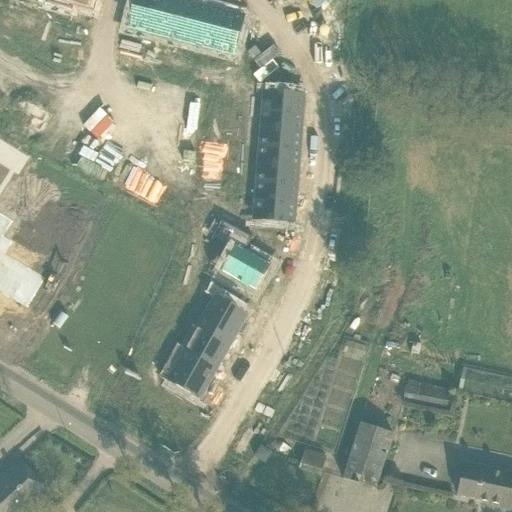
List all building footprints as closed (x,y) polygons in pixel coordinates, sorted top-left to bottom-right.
[(47,0),(47,3),(70,9),(71,5),(72,0),(47,0)] [(72,0),(71,5),(92,10),(94,0),(72,0)] [(134,0),(127,29),(145,34),(153,0),(134,0)] [(153,0),(145,34),(163,38),(172,0),(153,0)] [(174,0),(172,0),(163,38),(180,43),(190,4),(174,0)] [(190,4),(180,43),(198,47),(208,9),(190,4)] [(208,9),(198,47),(215,52),(225,13),(208,9)] [(225,13),(215,52),(233,56),(243,18),(225,13)] [(3,23),(1,31),(13,34),(15,26),(3,23)] [(58,48),(61,40),(49,36),(47,44),(58,48)] [(83,46),(71,43),(69,51),(80,54),(83,46)] [(263,94),(262,112),(301,115),(303,97),(263,94)] [(214,96),(213,109),(221,109),(222,97),(214,96)] [(213,109),(212,121),(220,121),(221,109),(213,109)] [(262,112),(260,130),(300,133),(301,115),(262,112)] [(260,130),(259,148),(299,151),(300,133),(260,130)] [(211,132),(210,144),(218,145),(219,133),(211,132)] [(210,144),(209,156),(217,157),(218,145),(210,144)] [(259,148),(258,166),(297,169),(299,151),(259,148)] [(258,166),(256,184),(296,187),(297,169),(258,166)] [(208,168),(207,180),(216,181),(216,169),(208,168)] [(207,180),(206,193),(215,193),(216,181),(207,180)] [(256,184),(255,202),(294,205),(296,187),(256,184)] [(206,198),(206,205),(208,206),(217,208),(218,199),(206,198)] [(255,202),(253,221),(293,224),(294,205),(255,202)] [(222,240),(208,264),(221,271),(220,273),(253,291),(268,265),(243,251),(251,237),(227,224),(219,239),(222,240)] [(0,250),(0,293),(4,297),(5,295),(22,306),(41,275),(0,250)] [(213,299),(196,328),(230,347),(247,317),(231,308),(236,297),(238,298),(238,297),(210,281),(209,282),(211,283),(204,294),(213,299)] [(145,309),(138,325),(150,330),(157,315),(145,309)] [(138,325),(126,353),(138,358),(150,330),(138,325)] [(192,326),(180,347),(218,368),(230,347),(196,328),(192,326)] [(176,345),(158,377),(179,388),(178,389),(188,394),(188,393),(200,399),(218,368),(180,347),(176,345)] [(412,404),(447,411),(449,395),(405,386),(402,402),(412,403),(412,404)] [(342,480),(374,490),(381,471),(392,435),(360,425),(348,461),(342,480)] [(254,457),(264,463),(270,453),(260,447),(254,457)] [(300,466),(319,473),(324,457),(305,451),(300,466)] [(0,511),(17,511),(44,488),(20,462),(0,479),(0,511)] [(488,507),(511,511),(511,473),(464,463),(457,496),(488,503),(488,507)]
